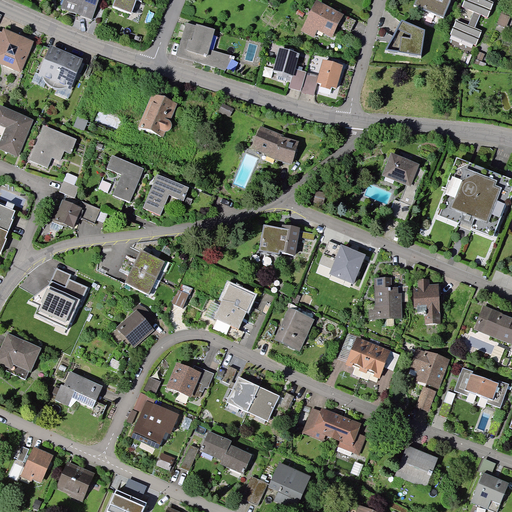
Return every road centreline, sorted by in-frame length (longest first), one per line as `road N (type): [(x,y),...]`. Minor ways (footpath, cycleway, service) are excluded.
road 1 (residential): [(102,459),(154,348),(206,336),(511,463)]
road 2 (residential): [(283,198),(209,225),(89,239),(21,264)]
road 3 (residential): [(511,297),(283,198)]
road 4 (residential): [(347,119),(150,65)]
road 5 (residential): [(150,65),(0,7)]
road 6 (residential): [(511,139),(360,122)]
road 7 (residential): [(102,459),(220,511)]
road 8 (residential): [(0,166),(36,183),(43,196),(21,264)]
road 9 (residential): [(347,119),(381,0)]
